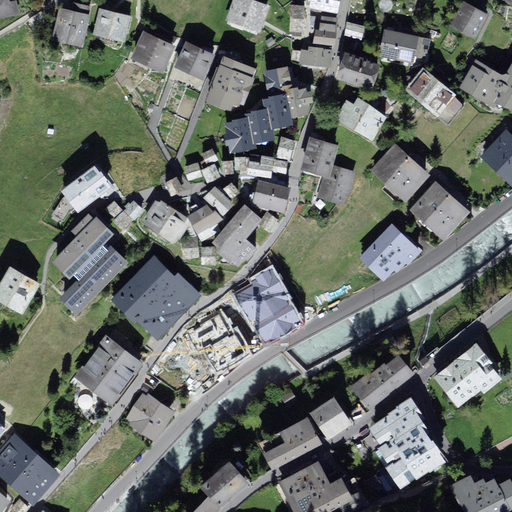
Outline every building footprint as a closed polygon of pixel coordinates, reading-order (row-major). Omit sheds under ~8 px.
[(12,0),(0,0),(0,16),(15,14),(12,0)] [(268,6),(249,0),(231,0),(224,20),(258,32),(268,6)] [(338,0),(311,0),(310,6),(337,10),(338,0)] [(462,1),(450,22),(473,35),(485,13),(462,1)] [(306,4),(292,3),(290,34),(303,35),(306,4)] [(79,13),(89,15),(90,8),(80,6),(79,13)] [(53,40),(82,47),(90,16),(60,9),(53,40)] [(133,17),(98,9),(92,34),(127,43),(133,17)] [(30,22),(35,33),(48,26),(43,15),(30,22)] [(336,17),(321,15),(319,28),(334,30),(336,17)] [(346,21),(344,37),(364,40),(366,24),(346,21)] [(336,30),(314,27),(312,41),(334,44),(336,30)] [(172,43),(139,29),(128,55),(161,69),(172,43)] [(419,36),(384,29),(379,53),(413,60),(419,36)] [(215,53),(183,40),(173,65),(205,78),(215,53)] [(310,48),(307,64),(329,67),(332,51),(310,48)] [(504,63),(478,48),(460,76),(486,92),(504,63)] [(344,50),(336,75),(372,85),(379,61),(344,50)] [(259,66),(223,52),(205,97),(241,111),(259,66)] [(511,53),(486,93),(511,108),(511,53)] [(292,65),(264,69),(267,89),(295,85),(292,65)] [(425,65),(407,87),(448,121),(466,99),(425,65)] [(246,118),(221,121),(224,153),(252,149),(251,144),(273,141),(271,129),(290,126),(290,116),(310,112),(307,87),(286,91),(262,97),(263,107),(246,110),(246,118)] [(335,119),(369,141),(385,115),(356,97),(351,104),(347,101),(335,119)] [(511,135),(502,126),(475,155),(508,185),(511,180),(511,135)] [(326,175),(336,142),(312,134),(302,168),(326,175)] [(295,138),(279,135),(277,156),(291,160),(295,138)] [(396,142),(372,167),(404,196),(427,171),(396,142)] [(209,147),(196,151),(199,162),(212,159),(209,147)] [(252,171),(284,178),(288,159),(256,153),(252,171)] [(240,155),(228,155),(228,169),(240,169),(240,155)] [(225,159),(218,160),(218,171),(226,170),(225,159)] [(192,161),(179,165),(183,179),(197,175),(192,161)] [(209,162),(197,169),(203,181),(215,174),(209,162)] [(95,163),(62,189),(80,211),(112,184),(95,163)] [(354,173),(332,165),(320,197),(343,205),(354,173)] [(175,175),(161,181),(166,194),(181,187),(175,175)] [(437,178),(409,207),(442,238),(470,210),(437,178)] [(230,181),(221,187),(229,197),(237,191),(230,181)] [(256,181),(252,203),(285,210),(290,188),(256,181)] [(216,186),(203,199),(221,217),(234,204),(216,186)] [(143,210),(133,200),(125,209),(134,218),(143,210)] [(159,200),(143,225),(174,244),(186,225),(170,215),(174,208),(159,200)] [(64,202),(52,215),(62,224),(74,211),(64,202)] [(104,210),(111,219),(121,211),(115,202),(104,210)] [(261,218),(240,202),(208,241),(240,267),(258,245),(247,236),(261,218)] [(207,204),(187,216),(197,234),(223,220),(207,204)] [(123,212),(113,220),(122,231),(132,222),(123,212)] [(62,299),(79,317),(131,262),(109,242),(118,234),(99,216),(55,261),(77,284),(62,299)] [(392,220),(357,254),(382,278),(393,266),(396,270),(405,261),(407,262),(420,248),(392,220)] [(175,243),(176,258),(192,257),(191,242),(175,243)] [(207,245),(195,245),(195,264),(207,264),(207,245)] [(154,248),(110,294),(153,336),(198,291),(154,248)] [(37,285),(8,267),(0,280),(0,300),(20,313),(37,285)] [(278,271),(242,289),(269,344),(305,326),(278,271)] [(227,295),(206,311),(221,332),(243,317),(227,295)] [(104,332),(73,371),(106,397),(137,358),(104,332)] [(430,377),(454,405),(475,387),(479,393),(498,378),(470,343),(430,377)] [(347,387),(364,409),(410,373),(394,352),(347,387)] [(120,423),(149,442),(171,409),(142,390),(120,423)] [(401,400),(363,425),(376,444),(373,447),(384,462),(380,464),(397,487),(419,473),(441,459),(419,427),(421,424),(414,413),(417,410),(407,395),(401,400)] [(285,415),(296,408),(290,399),(279,406),(285,415)] [(328,399),(304,413),(321,443),(346,428),(328,399)] [(311,451),(297,424),(268,439),(273,449),(253,460),(264,476),(311,451)] [(16,432),(0,448),(0,471),(29,501),(57,473),(16,432)] [(278,480),(295,511),(332,511),(354,501),(340,476),(328,483),(317,460),(278,480)] [(222,467),(190,496),(203,511),(216,511),(242,490),(222,467)] [(467,470),(446,481),(463,511),(503,511),(511,507),(511,483),(507,474),(495,481),(491,474),(482,479),(480,475),(472,480),(467,470)] [(0,508),(9,500),(0,491),(0,508)]
